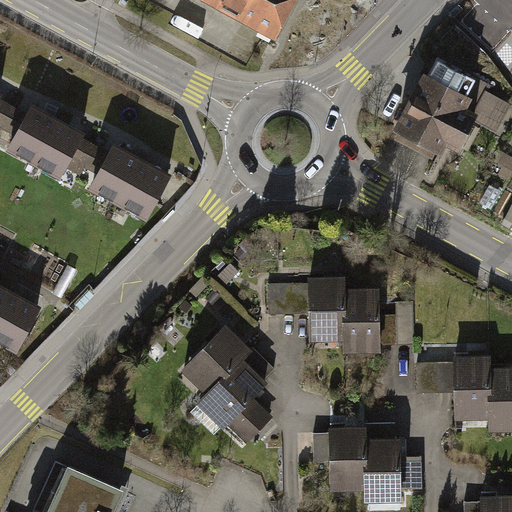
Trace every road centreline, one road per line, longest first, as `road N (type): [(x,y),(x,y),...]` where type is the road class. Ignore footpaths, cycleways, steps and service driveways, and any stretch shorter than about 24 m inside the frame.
road 1 (tertiary): [(0,434),(252,176)]
road 2 (tertiary): [(244,118),(34,0)]
road 3 (tertiary): [(511,264),(327,162)]
road 4 (unknown): [(288,511),(284,356)]
road 5 (tertiary): [(316,107),(427,0)]
road 6 (unknown): [(431,511),(426,450),(405,414),(399,383)]
